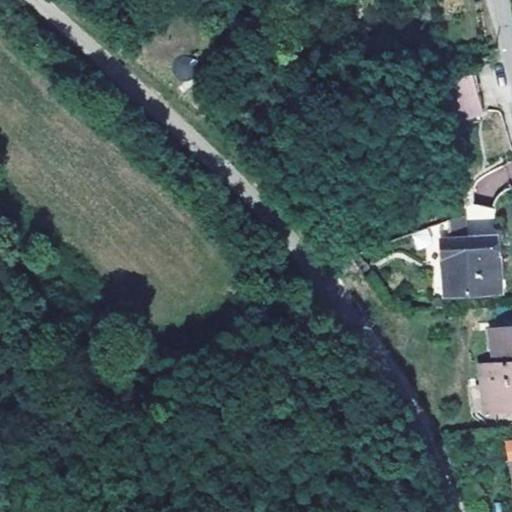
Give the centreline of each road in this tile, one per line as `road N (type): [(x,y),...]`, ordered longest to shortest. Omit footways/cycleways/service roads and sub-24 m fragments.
road 1 (track): [(392,368),(305,248),(40,0)]
road 2 (residential): [(455,511),(424,422),(392,368)]
